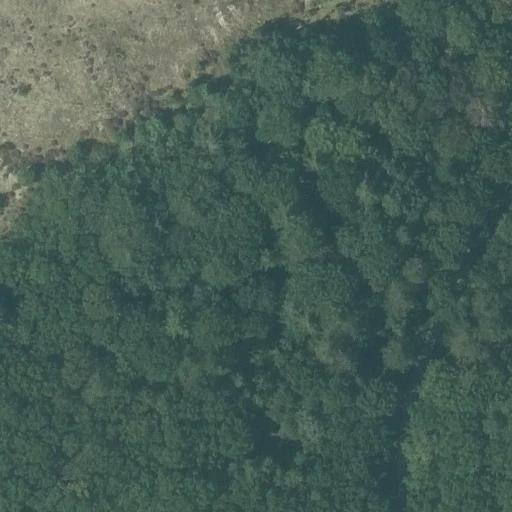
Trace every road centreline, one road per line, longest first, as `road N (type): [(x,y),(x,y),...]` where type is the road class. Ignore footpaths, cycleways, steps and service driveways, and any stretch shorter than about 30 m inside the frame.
road 1 (unknown): [(511,65),(446,95),(380,101),(58,315),(31,368),(88,496)]
road 2 (unknown): [(511,407),(474,394),(288,429),(61,511)]
